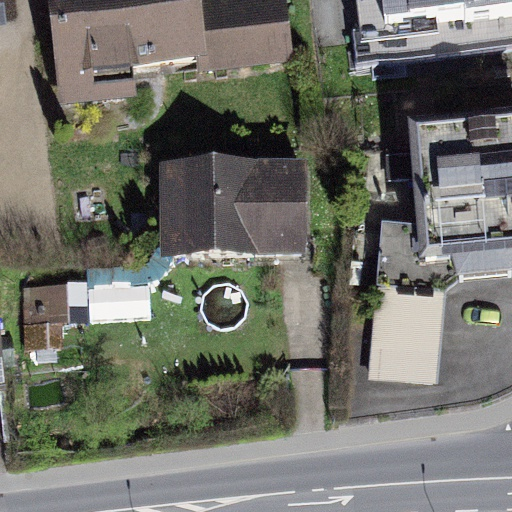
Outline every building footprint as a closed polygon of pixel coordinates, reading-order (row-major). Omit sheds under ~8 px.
[(42,0),(57,111),(299,81),(289,4),(198,15),(195,0),(42,0)] [(511,0),(435,0),(440,47),(511,40),(511,0)] [(511,273),(511,139),(406,146),(414,279),(511,273)] [(166,272),(310,265),(307,186),(163,192),(166,272)] [(28,355),(70,356),(72,290),(29,290),(28,355)] [(443,388),(446,296),(377,294),(374,386),(443,388)]
